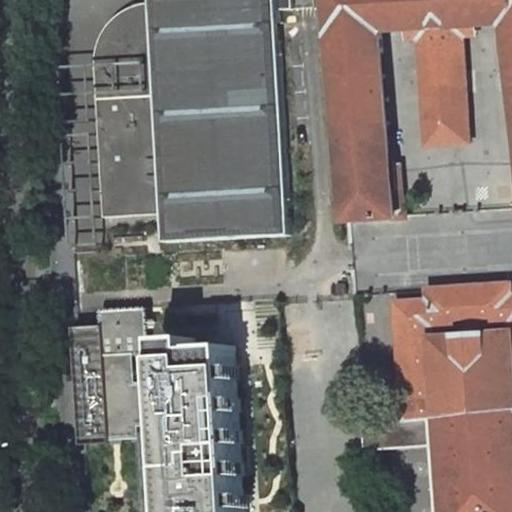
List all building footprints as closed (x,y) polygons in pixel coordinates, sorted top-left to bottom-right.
[(105,224),(165,221),(169,247),(295,240),(281,0),(154,0),(155,13),(146,14),(137,17),(126,24),(120,29),(116,35),(109,47),(102,43),(99,61),(97,78),(98,92),(100,108),(105,224)] [(511,0),(329,0),(348,221),(398,218),(407,218),(402,164),(394,165),(383,31),(410,29),(477,25),(508,24),(511,54),(511,0)] [(477,25),(410,29),(410,40),(422,39),(429,146),(472,144),(465,37),(478,36),(477,25)] [(511,407),(511,285),(431,291),(431,302),(399,304),(407,419),(511,407)] [(106,330),(80,332),(87,440),(111,439),(124,438),(137,437),(137,422),(143,421),(149,415),(154,419),(159,414),(165,419),(164,420),(173,419),(171,387),(148,388),(142,395),(134,395),(126,387),(133,378),(125,371),(132,362),(131,355),(138,355),(138,357),(151,356),(151,354),(154,354),(151,310),(149,309),(149,307),(148,307),(148,309),(145,309),(145,308),(144,308),(144,309),(142,309),(142,308),(141,308),(141,310),(138,310),(138,308),(137,308),(137,310),(136,310),(136,308),(135,308),(135,310),(132,310),(132,308),(131,308),(131,310),(129,310),(129,308),(128,308),(128,310),(126,310),(125,309),(124,309),(124,311),(123,311),(123,309),(122,309),(122,311),(119,311),(119,309),(118,309),(118,311),(116,311),(116,309),(115,309),(115,311),(113,311),(112,309),(111,309),(112,311),(110,311),(110,310),(109,310),(109,311),(106,312),(106,310),(105,310),(105,312),(103,313),(103,314),(105,314),(105,316),(103,317),(105,317),(105,319),(103,319),(103,320),(105,320),(105,323),(103,323),(104,324),(105,324),(105,325),(104,325),(104,326),(105,326),(106,330)] [(169,340),(168,340),(171,387),(173,419),(178,501),(179,511),(245,511),(245,509),(240,509),(239,496),(245,496),(238,381),(232,381),(231,366),(236,366),(235,352),(236,352),(236,348),(198,350),(198,340),(197,340),(196,338),(195,338),(195,340),(191,340),(191,339),(189,339),(189,341),(186,341),(186,339),(183,339),(184,341),(175,342),(175,340),(173,340),(173,342),(169,342),(169,340)] [(511,511),(511,407),(407,419),(366,424),(368,452),(439,446),(443,511),(511,511)] [(288,427),(267,429),(265,431),(267,458),(288,457),(290,454),(288,427)] [(115,505),(97,506),(97,508),(97,511),(179,511),(178,501),(128,504),(124,438),(111,439),(115,505)]
